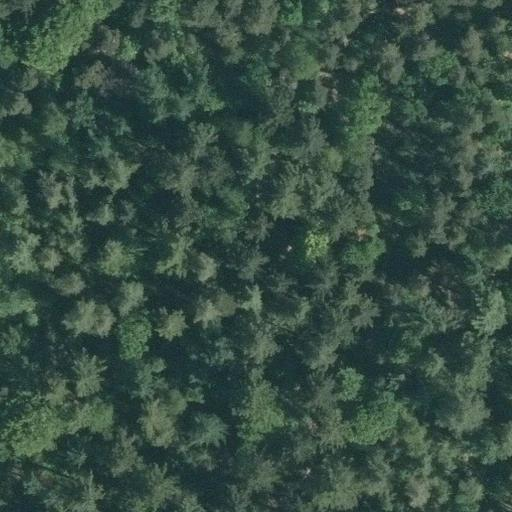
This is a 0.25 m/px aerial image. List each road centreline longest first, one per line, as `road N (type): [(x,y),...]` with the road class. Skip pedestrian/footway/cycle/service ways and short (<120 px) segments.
road 1 (track): [(511,47),(482,80),(340,82),(309,68),(234,57),(36,50)]
road 2 (track): [(338,511),(387,237),(340,82)]
road 3 (track): [(387,237),(482,80)]
